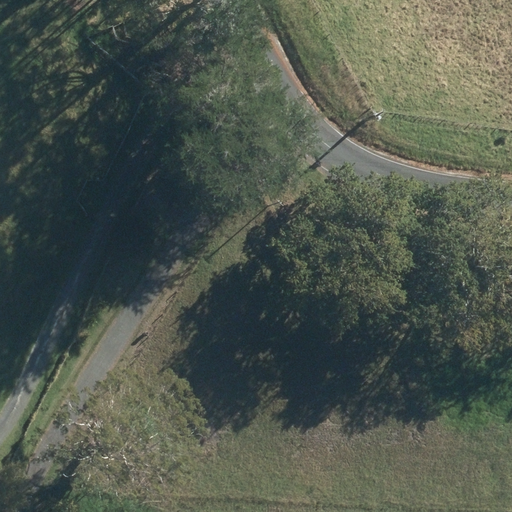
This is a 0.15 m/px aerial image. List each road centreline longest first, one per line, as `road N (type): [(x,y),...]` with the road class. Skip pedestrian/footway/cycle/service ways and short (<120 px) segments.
road 1 (track): [(37,511),(38,481),(216,155),(279,95)]
road 2 (track): [(252,47),(98,215),(0,399)]
road 3 (unclassified): [(511,204),(384,175),(323,143),(279,95),(230,0)]
